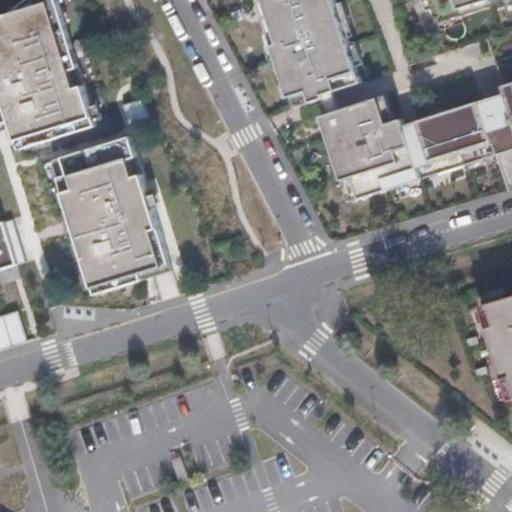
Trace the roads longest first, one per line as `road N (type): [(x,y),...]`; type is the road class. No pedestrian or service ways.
road 1 (residential): [(270,289),(313,340),(511,498)]
road 2 (residential): [(174,0),(308,279)]
road 3 (residential): [(270,289),(0,374)]
road 4 (residential): [(511,212),(308,279)]
